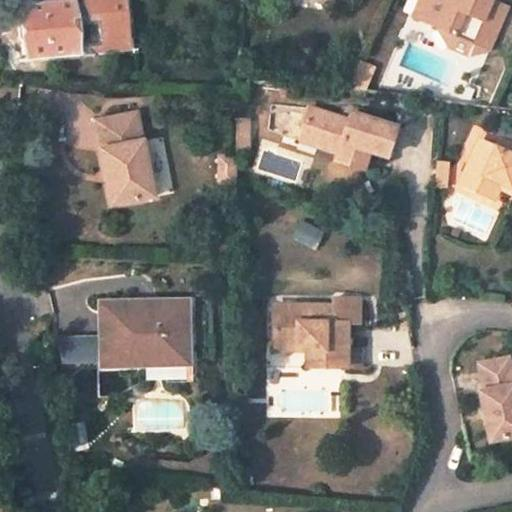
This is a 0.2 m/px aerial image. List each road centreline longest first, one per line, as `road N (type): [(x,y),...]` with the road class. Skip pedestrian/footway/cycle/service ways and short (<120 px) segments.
road 1 (unclassified): [(56,511),(0,259)]
road 2 (unknown): [(434,351),(421,263),(422,134)]
road 3 (residential): [(511,318),(470,314),(434,351),(445,432)]
